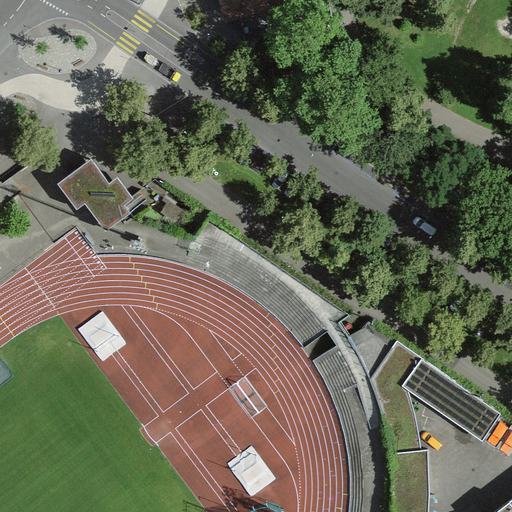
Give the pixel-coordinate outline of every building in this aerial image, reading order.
[(223,0),(226,15),(297,3),(296,0),(223,0)] [(133,197),(117,175),(109,181),(91,157),(57,182),(67,195),(77,208),(85,202),(105,230),(130,211),(124,203),(133,197)] [(340,322),(350,315),(352,309),(210,211),(195,232),(190,248),(268,293),(312,342),(327,331),(340,322)] [(370,378),(397,339),(369,320),(363,328),(374,336),(355,346),(340,322),(327,331),(337,345),(318,356),(336,392),(370,378)] [(427,511),(428,448),(421,449),(418,430),(414,412),(408,388),(402,384),(422,356),(397,339),(370,378),(390,453),(391,509),(390,511),(427,511)] [(422,356),(402,384),(408,388),(482,440),(502,412),(422,356)] [(511,511),(511,497),(492,511),(511,511)]
